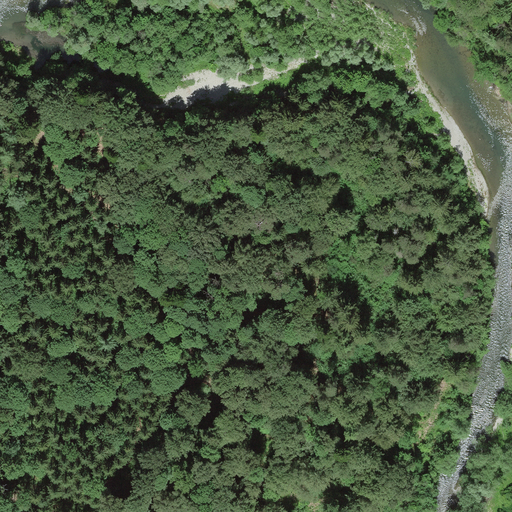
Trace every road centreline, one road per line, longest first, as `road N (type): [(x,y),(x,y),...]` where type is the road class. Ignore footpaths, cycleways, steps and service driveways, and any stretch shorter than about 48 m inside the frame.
road 1 (track): [(72,190),(166,319),(193,372),(88,511)]
road 2 (track): [(193,372),(259,428),(297,433),(310,395),(274,287)]
